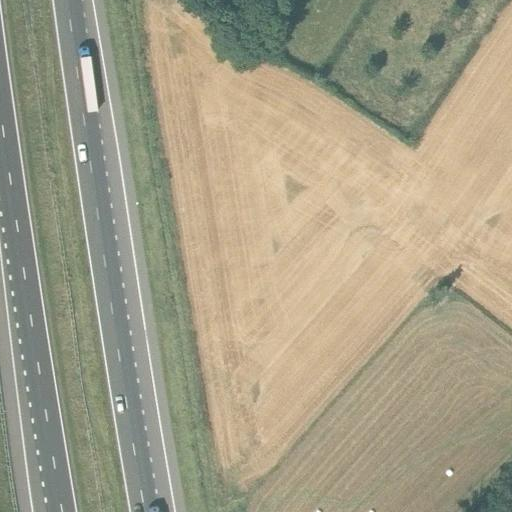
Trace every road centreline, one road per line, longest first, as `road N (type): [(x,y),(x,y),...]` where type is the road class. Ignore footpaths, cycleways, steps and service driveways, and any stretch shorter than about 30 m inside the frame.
road 1 (motorway): [(145,511),(67,0)]
road 2 (motorway): [(0,109),(61,511)]
